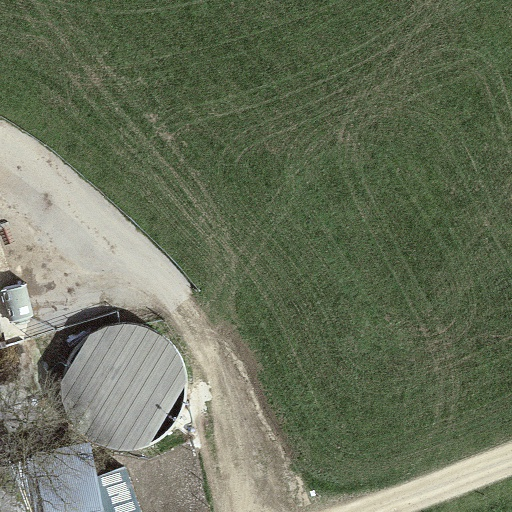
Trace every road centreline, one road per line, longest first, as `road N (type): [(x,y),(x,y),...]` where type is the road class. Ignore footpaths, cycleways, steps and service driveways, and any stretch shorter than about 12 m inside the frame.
road 1 (track): [(271,511),(166,282),(0,143)]
road 2 (track): [(339,511),(511,444)]
